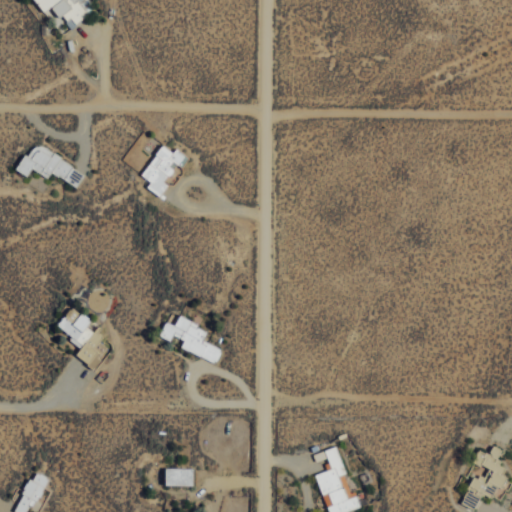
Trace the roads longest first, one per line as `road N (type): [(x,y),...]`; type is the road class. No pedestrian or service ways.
road 1 (residential): [(511,117),(0,110)]
road 2 (residential): [(260,511),(265,0)]
